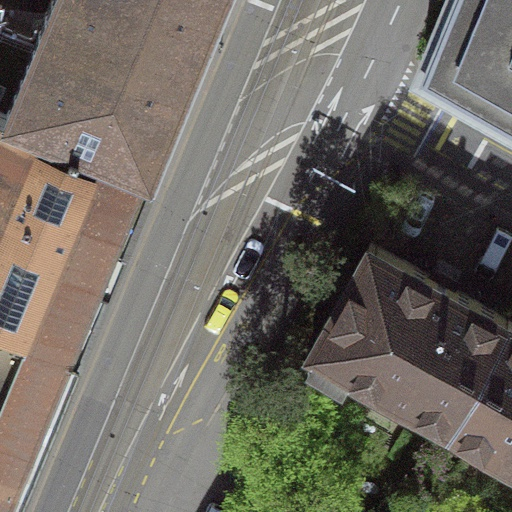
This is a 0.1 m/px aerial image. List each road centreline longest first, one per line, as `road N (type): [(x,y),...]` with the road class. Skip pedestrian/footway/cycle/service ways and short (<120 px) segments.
road 1 (primary): [(141,436),(243,191),(308,65)]
road 2 (residential): [(511,175),(308,65)]
road 3 (residential): [(141,436),(269,511)]
